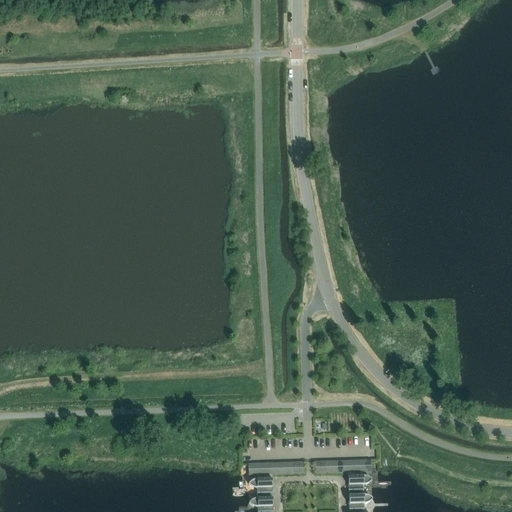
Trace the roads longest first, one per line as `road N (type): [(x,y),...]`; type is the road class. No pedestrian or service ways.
road 1 (unclassified): [(0,71),(297,52)]
road 2 (tertiary): [(328,296),(296,131),(297,52)]
road 3 (tertiary): [(511,433),(468,426),(412,402),(361,354),(328,296)]
road 4 (unclassified): [(328,296),(304,316),(309,481)]
